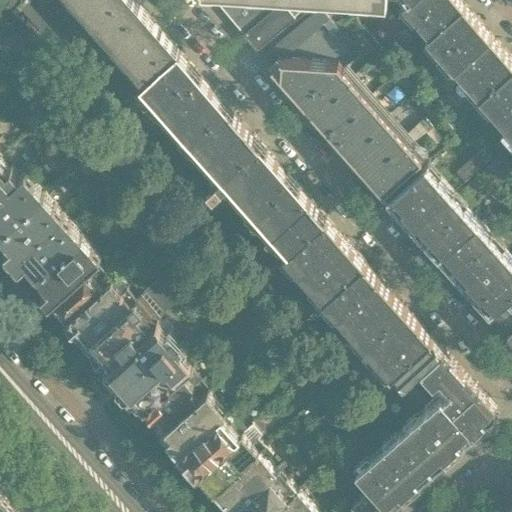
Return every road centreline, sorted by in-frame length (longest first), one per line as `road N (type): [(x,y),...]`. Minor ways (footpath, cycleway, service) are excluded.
road 1 (residential): [(173,0),(511,381)]
road 2 (tertiary): [(127,511),(0,367)]
